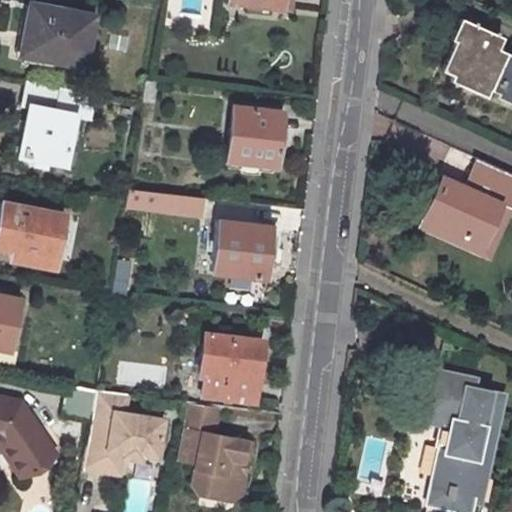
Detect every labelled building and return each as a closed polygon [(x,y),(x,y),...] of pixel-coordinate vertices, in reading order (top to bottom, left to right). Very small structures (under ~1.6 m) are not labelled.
[(91,12),(32,0),(30,0),(26,18),(18,16),(11,46),(81,61),(91,12)] [(232,0),(246,2),(245,9),(259,10),(260,3),(276,6),(285,7),(285,0),(232,0)] [(496,33),(454,13),(444,36),(454,40),(462,44),(459,52),(455,50),(446,71),(444,75),(478,90),(480,85),(489,89),(487,92),(509,102),(511,95),(511,53),(491,44),(496,33)] [(459,52),(462,44),(454,40),(441,69),(446,71),(455,50),(459,52)] [(72,112),(29,104),(20,154),(64,161),(72,112)] [(277,110),(229,104),(223,157),(271,162),(274,141),(275,130),(277,110)] [(282,142),(283,132),(275,130),(274,141),(282,142)] [(477,156),(462,187),(485,197),(499,166),(477,156)] [(511,172),(499,166),(485,197),(462,187),(442,178),(424,216),(480,242),(497,204),(511,210),(511,172)] [(198,217),(201,196),(128,185),(125,207),(198,217)] [(60,212),(0,199),(0,241),(13,244),(12,248),(51,256),(60,212)] [(262,226),(210,219),(204,269),(257,275),(260,255),(262,226)] [(269,255),(271,226),(262,226),(260,255),(269,255)] [(11,256),(49,265),(51,256),(12,248),(11,256)] [(14,297),(0,294),(0,345),(5,346),(14,297)] [(249,383),(252,360),(255,339),(198,332),(192,373),(198,374),(196,392),(247,399),(249,383)] [(252,360),(249,383),(257,383),(259,361),(252,360)] [(474,379),(432,370),(428,388),(420,386),(415,414),(440,420),(425,491),(446,495),(444,505),(466,510),(474,473),(483,475),(501,394),(472,387),(474,379)] [(52,411),(86,418),(91,386),(58,380),(52,411)] [(102,449),(116,451),(136,453),(137,449),(152,450),(157,411),(118,407),(119,390),(91,386),(86,418),(77,464),(100,467),(102,449)] [(15,398),(0,394),(0,448),(17,471),(48,449),(15,398)] [(248,435),(210,428),(214,403),(183,399),(182,399),(172,455),(191,459),(187,478),(194,490),(209,492),(216,485),(237,489),(241,471),(242,465),(236,464),(238,454),(244,455),(248,435)] [(116,451),(102,449),(100,467),(115,468),(116,451)] [(237,489),(216,485),(209,492),(230,496),(237,489)]
